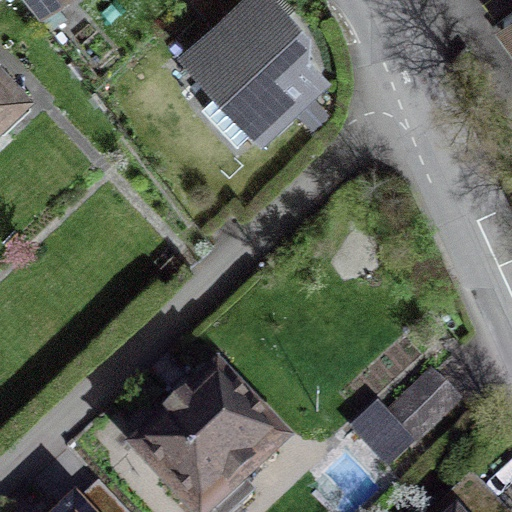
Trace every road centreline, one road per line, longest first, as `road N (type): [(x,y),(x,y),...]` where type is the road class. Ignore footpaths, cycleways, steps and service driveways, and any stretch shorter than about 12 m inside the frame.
road 1 (residential): [(0,479),(403,105)]
road 2 (residential): [(403,105),(511,349)]
